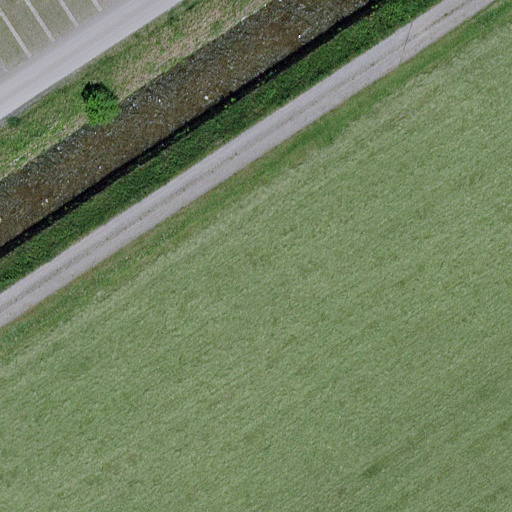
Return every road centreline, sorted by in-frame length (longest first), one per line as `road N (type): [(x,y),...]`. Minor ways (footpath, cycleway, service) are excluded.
road 1 (track): [(478,0),(0,317)]
road 2 (track): [(0,101),(147,0)]
